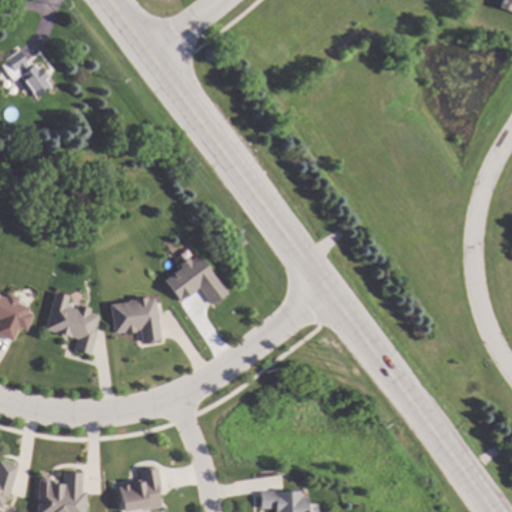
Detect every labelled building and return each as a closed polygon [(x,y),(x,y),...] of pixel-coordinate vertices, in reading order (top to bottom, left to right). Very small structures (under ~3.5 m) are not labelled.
[(511,0),(511,13),(496,8),(498,0),(511,0)] [(19,50),(31,67),(35,64),(38,68),(40,66),(49,77),(47,79),(52,86),(37,98),(20,76),(14,81),(2,65),(7,61),(6,59),(19,50)] [(229,293),(213,305),(199,288),(196,290),(197,290),(181,303),(165,281),(182,267),(180,264),(189,257),(191,260),(199,254),(229,293)] [(69,296),(66,306),(76,309),(77,305),(90,308),(89,313),(98,316),(93,333),(96,333),(90,355),(74,350),(77,338),(65,335),(65,338),(54,335),(54,332),(45,330),(51,303),(52,303),(55,292),(69,296)] [(0,295),(6,298),(8,293),(20,297),(18,303),(30,308),(28,313),(32,315),(26,330),(18,327),(13,341),(0,335),(0,295)] [(147,299),(155,298),(161,339),(156,340),(156,341),(142,344),(140,330),(136,330),(136,332),(124,334),(124,332),(114,333),(110,305),(128,302),(128,300),(134,300),(134,301),(135,301),(135,299),(147,297),(147,299)] [(0,462),(17,467),(8,499),(5,498),(3,505),(0,504),(0,462)] [(154,469),(158,469),(162,492),(158,492),(161,508),(135,511),(121,511),(118,488),(129,486),(129,482),(141,480),(139,470),(154,468),(154,469)] [(83,473),(82,492),(86,493),(85,511),(37,511),(39,480),(43,475),(50,476),(52,479),(58,479),(58,482),(63,483),(64,472),(83,473)] [(300,498),(308,498),(308,511),(274,511),(274,509),(261,509),(260,493),(299,492),(300,498)]
